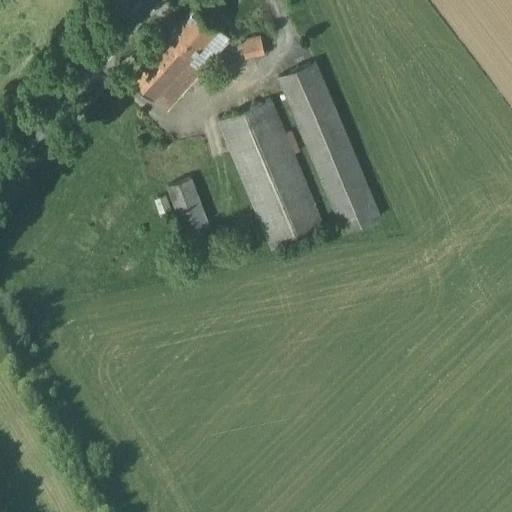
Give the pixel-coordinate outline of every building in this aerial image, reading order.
[(197,68),(200,65),(213,51),(217,54),(231,38),(195,5),(130,78),(166,110),(200,71),(197,68)] [(245,55),(264,52),(261,35),(242,38),(245,55)] [(377,216),(321,56),(282,70),(337,230),(377,216)] [(275,94),(219,116),(266,240),(323,219),(297,150),(296,150),(275,94)] [(189,173),(165,183),(184,228),(209,218),(189,173)]
